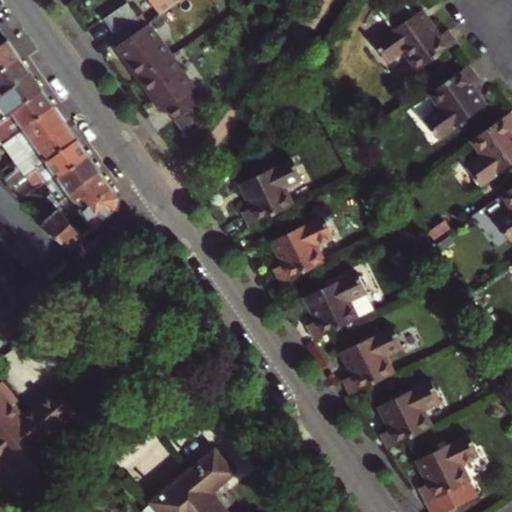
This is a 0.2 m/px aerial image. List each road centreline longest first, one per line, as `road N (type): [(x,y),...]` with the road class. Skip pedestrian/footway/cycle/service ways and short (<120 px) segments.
road 1 (residential): [(160,196),(383,511)]
road 2 (residential): [(22,0),(160,196)]
road 3 (residential): [(0,335),(160,196)]
